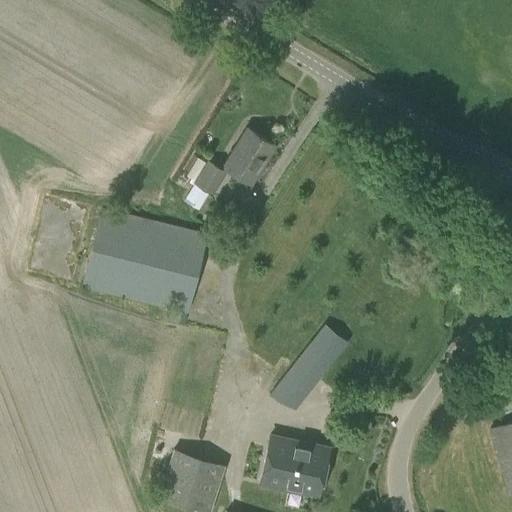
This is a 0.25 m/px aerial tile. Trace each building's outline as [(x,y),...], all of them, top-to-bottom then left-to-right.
[(251,183),(275,145),(247,128),(224,165),(251,183)] [(205,161),(197,156),(186,174),(194,179),(193,181),(194,181),(184,198),(204,210),(212,198),(208,195),(210,191),(213,193),(227,170),(207,158),(205,161)] [(188,312),(207,232),(101,205),(81,285),(169,307),(141,423),(202,440),(227,333),(185,321),(187,311),(188,312)] [(456,236),(460,231),(455,226),(451,230),(456,236)] [(295,408),(348,341),(324,322),(269,393),(295,408)] [(488,408),(511,388),(511,361),(504,352),(467,382),(488,408)] [(508,494),(511,492),(511,419),(487,427),(508,494)] [(318,492),(328,447),(250,430),(240,476),(318,492)] [(204,511),(208,511),(224,463),(173,447),(157,497),(204,511)]
